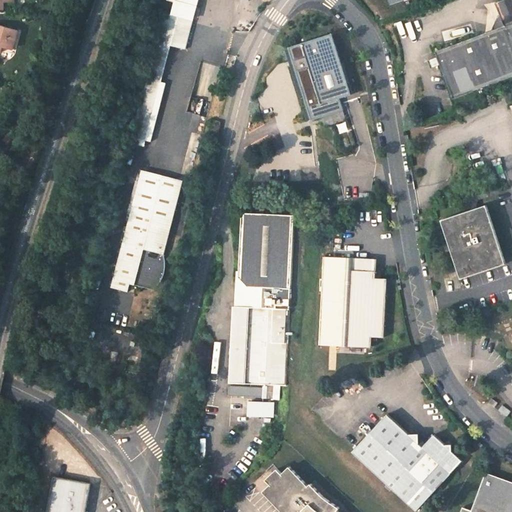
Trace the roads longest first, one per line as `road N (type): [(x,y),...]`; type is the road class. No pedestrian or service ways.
road 1 (residential): [(288,0),(246,79),(164,408),(142,451),(117,473)]
road 2 (residential): [(336,0),(365,31),(376,58),(431,349),(458,397),(511,445)]
road 3 (unknown): [(258,46),(219,41),(190,64),(131,180),(99,306)]
road 4 (unknown): [(343,393),(458,359),(475,365),(511,404)]
road 5 (unknown): [(213,209),(233,226),(221,376)]
road 6 (tertiary): [(0,381),(48,405),(117,473)]
road 7 (unknown): [(385,105),(460,13),(485,0)]
road 8 (unknown): [(223,167),(256,169),(288,153),(292,93)]
